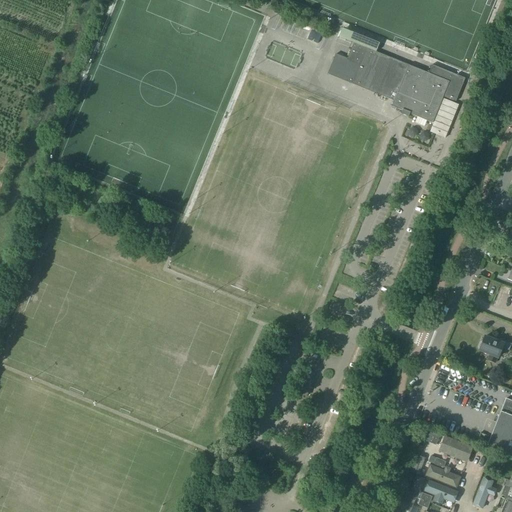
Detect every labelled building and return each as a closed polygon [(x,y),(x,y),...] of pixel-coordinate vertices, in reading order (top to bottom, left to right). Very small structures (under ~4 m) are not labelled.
[(342,29),(339,37),(352,43),(374,52),(377,44),(342,29)] [(335,55),(328,74),(350,83),(394,101),(392,107),(402,111),(401,114),(408,117),(409,115),(414,116),(417,118),(415,123),(424,127),(426,122),(433,124),(430,133),(433,134),(434,134),(444,138),(445,138),(459,105),(453,103),(453,101),(454,101),(463,78),(430,65),(427,73),(374,52),(352,43),(345,59),(335,55)] [(511,345),(492,338),(491,340),(485,338),(482,343),(481,343),(479,343),(477,348),(478,350),(480,351),(479,351),(489,355),(487,360),(495,364),(497,358),(498,359),(502,348),(509,351),(511,345)] [(511,402),(506,400),(487,447),(511,457),(511,402)] [(439,436),(433,433),(430,443),(436,445),(439,436)] [(473,448),(444,436),(438,451),(467,463),(473,448)] [(421,469),(426,458),(419,456),(412,473),(422,477),(425,471),(421,469)] [(446,462),(436,459),(434,464),(443,468),(446,462)] [(456,489),(461,478),(449,473),(451,469),(445,467),(444,471),(429,465),(425,476),(456,489)] [(425,479),(417,476),(409,496),(416,498),(420,499),(422,493),(420,492),(425,479)] [(493,481),(483,477),(472,505),(482,509),(488,495),(494,497),(497,489),(491,487),(493,481)] [(454,504),(458,492),(428,480),(424,492),(434,496),(432,502),(442,505),(444,500),(454,504)] [(511,489),(505,486),(501,495),(508,497),(507,498),(511,499),(511,489)] [(420,499),(418,505),(428,508),(432,497),(422,493),(420,499)] [(409,496),(408,495),(402,510),(408,511),(410,511),(416,498),(409,496)] [(503,511),(511,511),(511,499),(507,498),(506,501),(507,501),(503,511)]
